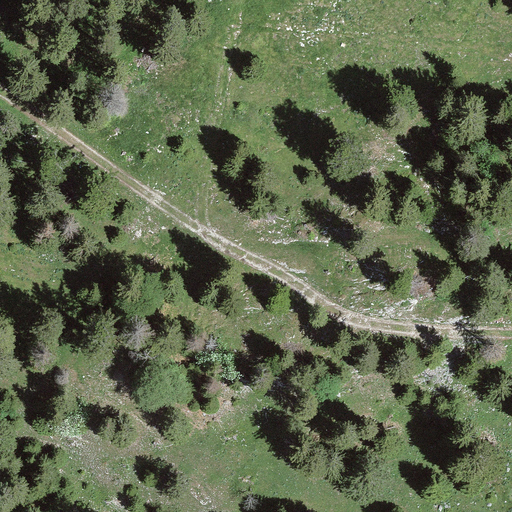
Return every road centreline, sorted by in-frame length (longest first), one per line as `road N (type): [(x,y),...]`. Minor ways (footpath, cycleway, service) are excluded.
road 1 (track): [(0,94),(347,317),(371,326),(511,334)]
road 2 (track): [(238,0),(205,232)]
